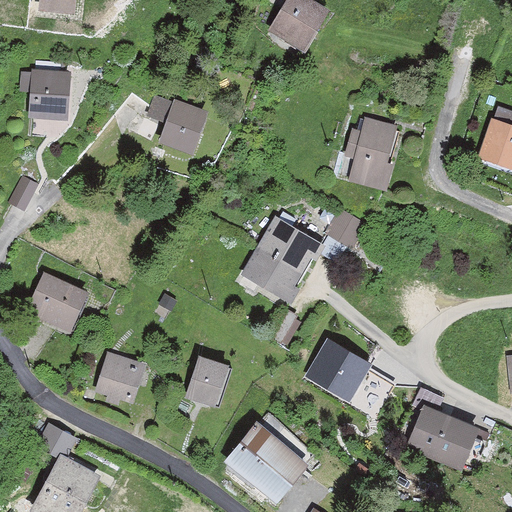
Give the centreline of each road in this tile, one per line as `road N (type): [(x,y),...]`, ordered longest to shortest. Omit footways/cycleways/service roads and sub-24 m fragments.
road 1 (residential): [(242,511),(172,463),(57,404),(32,385),(0,337)]
road 2 (residential): [(456,74),(440,139),(441,175),(463,199),(511,221)]
